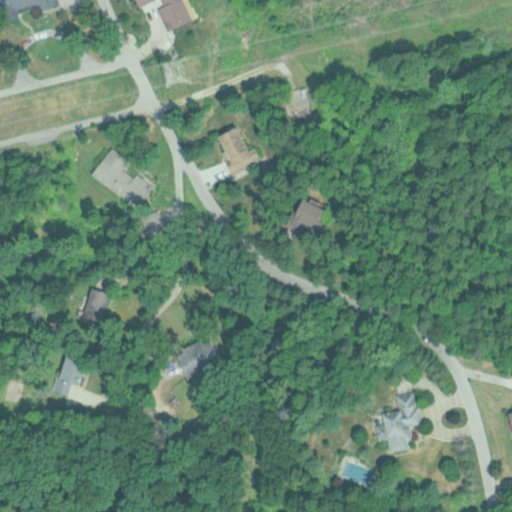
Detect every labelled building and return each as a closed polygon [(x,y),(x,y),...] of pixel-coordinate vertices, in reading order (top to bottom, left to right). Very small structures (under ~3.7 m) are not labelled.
[(60,1),(59,0),(0,0),(5,16),(60,1)] [(189,0),(161,0),(173,30),(197,21),(189,0)] [(222,134),(228,148),(222,150),(231,171),(258,160),(243,125),(222,134)] [(130,157),(111,146),(93,176),(141,205),(153,184),(124,167),(130,157)] [(211,336),(175,352),(186,377),(222,361),(211,336)] [(398,392),(399,410),(385,410),(386,422),(377,423),(378,439),(389,439),(390,449),(413,448),(412,424),(420,423),(418,390),(398,392)]
